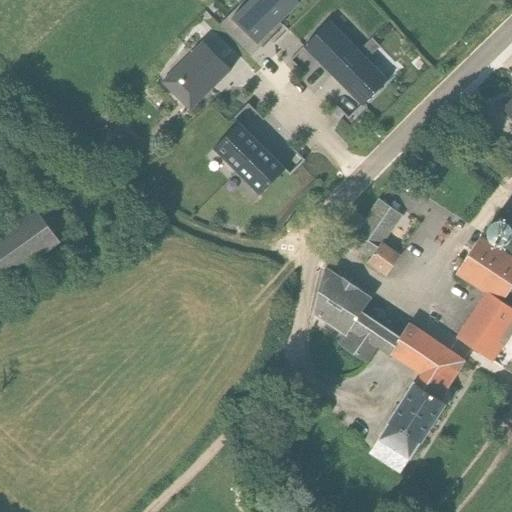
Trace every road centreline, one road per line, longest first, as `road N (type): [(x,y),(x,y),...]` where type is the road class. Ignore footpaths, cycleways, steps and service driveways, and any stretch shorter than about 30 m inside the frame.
road 1 (track): [(0,86),(139,204),(198,235),(258,247),(309,246),(295,342),(247,414),(146,511)]
road 2 (residential): [(362,176),(511,32)]
road 3 (residential): [(271,82),(362,176)]
